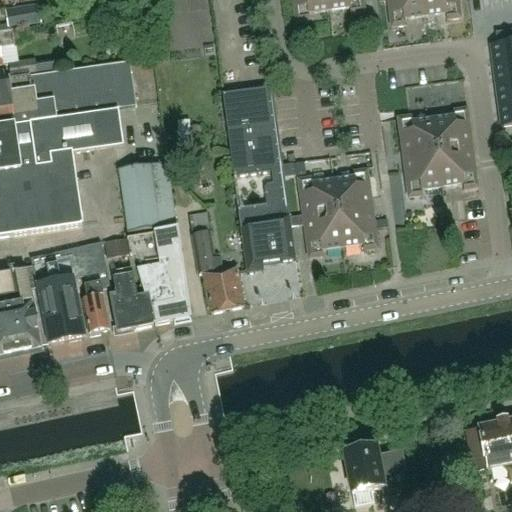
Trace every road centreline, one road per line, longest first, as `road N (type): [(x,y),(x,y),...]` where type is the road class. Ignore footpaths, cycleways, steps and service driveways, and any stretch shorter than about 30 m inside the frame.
road 1 (residential): [(504,292),(473,61),(462,55),(293,72),(277,52),(270,0)]
road 2 (tertiary): [(168,361),(504,292)]
road 3 (residential): [(189,460),(296,424),(511,380)]
road 4 (residential): [(0,501),(189,460)]
road 5 (residential): [(0,395),(168,361)]
